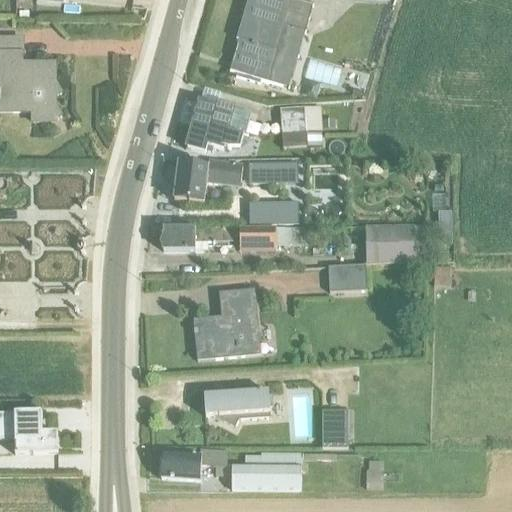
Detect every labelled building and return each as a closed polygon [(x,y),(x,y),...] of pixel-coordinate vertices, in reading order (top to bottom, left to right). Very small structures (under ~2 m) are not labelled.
[(236,60),(231,74),(237,76),(237,79),(252,83),(253,80),(270,85),(279,53),(277,53),(284,29),(306,34),(314,7),(287,0),(251,0),(239,42),(238,42),(238,43),(241,44),(237,60),(236,60)] [(23,41),(0,40),(0,115),(31,115),(31,126),(56,126),(56,123),(60,120),(61,121),(62,121),(56,110),(56,99),(60,97),(61,98),(62,97),(56,87),(56,67),(24,68),(23,41)] [(349,92),(361,95),(366,74),(354,71),(349,92)] [(205,91),(201,105),(216,109),(217,106),(220,96),(205,91)] [(201,105),(194,127),(243,138),(246,138),(252,117),(217,106),(216,109),(201,105)] [(322,110),(281,113),(282,137),(307,136),(306,123),(322,122),(322,110)] [(307,136),(282,137),(283,152),(323,149),(322,135),(322,133),(322,122),(306,123),(307,136)] [(336,122),(322,122),(322,133),(336,132),(336,122)] [(194,127),(188,151),(205,156),(207,148),(224,153),(225,150),(227,150),(239,151),(243,138),(194,127)] [(176,200),(175,205),(205,208),(208,186),(240,190),(243,167),(219,165),(209,163),(209,165),(208,171),(180,168),(176,200)] [(298,167),(250,169),(251,188),(298,187),(298,167)] [(337,198),(338,180),(315,178),(314,196),(337,198)] [(298,205),(249,206),(249,227),(298,227),(298,205)] [(328,208),(329,221),(341,220),(340,207),(328,208)] [(452,215),(439,215),(439,248),(453,247),(452,215)] [(436,230),(366,231),(367,270),(427,266),(427,248),(436,248),(436,230)] [(164,243),(162,248),(164,252),(164,255),(208,255),(208,245),(239,244),(239,256),(276,255),(276,250),(308,249),(308,232),(164,233),(164,243)] [(367,270),(329,272),(330,296),(367,295),(367,270)] [(435,271),(435,290),(452,290),(452,272),(435,271)] [(222,321),(195,324),(198,363),(199,365),(262,359),(256,294),(219,297),(222,321)] [(292,388),(291,406),(313,407),(314,389),(292,388)] [(269,395),(205,400),(207,421),(215,421),(236,431),(240,424),(271,422),(269,395)] [(42,414),(0,415),(0,443),(14,443),(15,456),(58,455),(57,435),(42,435),(42,414)] [(353,414),(323,415),(323,452),(348,452),(348,440),(354,440),(353,414)] [(164,457),(162,483),(200,486),(201,470),(216,471),(216,480),(233,481),(232,495),(302,495),(302,463),(336,463),(336,462),(359,462),(359,471),(365,471),(366,456),(336,456),(336,457),(261,455),(261,458),(246,458),(245,469),(228,469),(228,456),(201,454),(200,460),(164,457)] [(369,473),(366,474),(366,493),(383,493),(384,465),(369,465),(369,473)]
